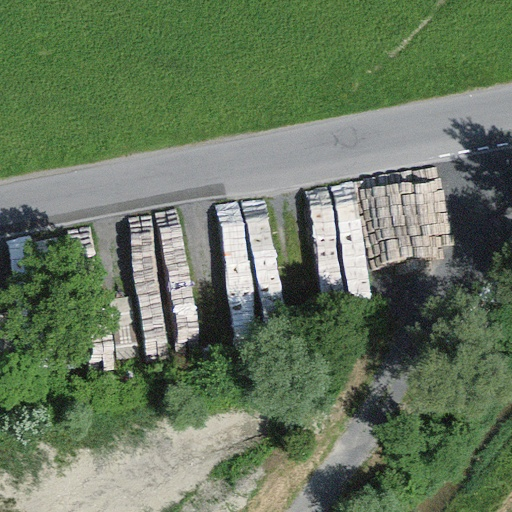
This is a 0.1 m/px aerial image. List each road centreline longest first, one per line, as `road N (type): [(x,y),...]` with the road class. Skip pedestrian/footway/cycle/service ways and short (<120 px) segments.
road 1 (unclassified): [(511,108),(0,212)]
road 2 (track): [(430,125),(427,327),(367,429),(299,511)]
